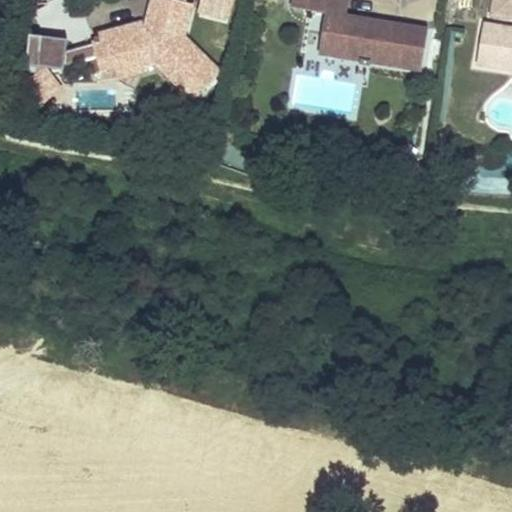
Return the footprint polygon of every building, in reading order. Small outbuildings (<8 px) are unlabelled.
[(249,66),(211,30),(220,0),(179,0),(175,13),(174,19),(159,23),(157,18),(123,28),(124,32),(118,35),(120,38),(88,48),(89,37),(51,34),(48,66),(86,69),(86,63),(120,54),(125,69),(139,65),(162,58),(165,65),(183,60),(221,96),(249,66)] [(330,0),(296,0),(296,3),(311,6),(310,17),(332,20),(326,49),(345,52),(344,56),(371,61),(371,57),(423,66),(430,26),(329,9),(330,0)] [(511,0),(488,0),(487,17),(511,19),(511,0)] [(157,18),(159,23),(174,19),(175,13),(157,18)] [(332,20),(310,17),(304,45),(326,49),(332,20)] [(511,25),(485,22),(479,65),(511,69),(511,25)] [(165,65),(162,58),(139,65),(143,78),(166,72),(165,65)] [(84,91),(70,70),(51,82),(65,103),(84,91)]
